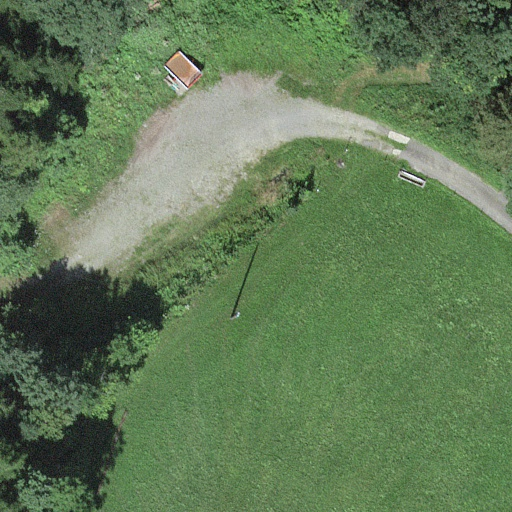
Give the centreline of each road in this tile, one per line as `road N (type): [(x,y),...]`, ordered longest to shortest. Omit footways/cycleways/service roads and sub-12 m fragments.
road 1 (track): [(0,290),(38,285),(89,251),(198,150),(288,117),(332,117)]
road 2 (track): [(511,219),(452,173),(332,117)]
